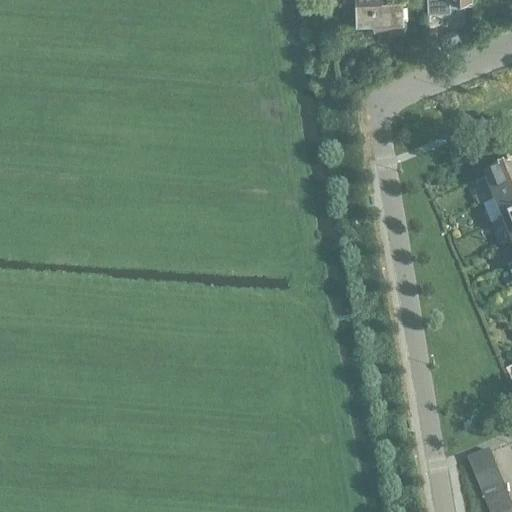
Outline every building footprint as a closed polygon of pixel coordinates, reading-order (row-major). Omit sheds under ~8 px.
[(355,0),(357,21),(374,20),(374,30),(405,29),(403,0),(355,0)] [(428,0),(428,10),(450,10),(450,3),(473,2),(473,0),(428,0)] [(413,40),(413,50),(425,50),(425,40),(413,40)] [(511,169),(485,180),(493,202),(511,193),(511,169)] [(511,193),(493,202),(502,223),(511,218),(511,193)] [(511,218),(502,223),(491,227),(499,249),(511,244),(511,243),(511,218)] [(489,451),(467,461),(471,471),(493,462),(489,451)] [(493,462),(471,471),(476,482),(498,473),(493,462)] [(498,473),(476,482),(480,493),(502,483),(498,473)] [(502,483),(480,493),(484,503),(506,494),(502,483)] [(506,494),(484,503),(488,511),(492,511),(511,504),(506,494)]
